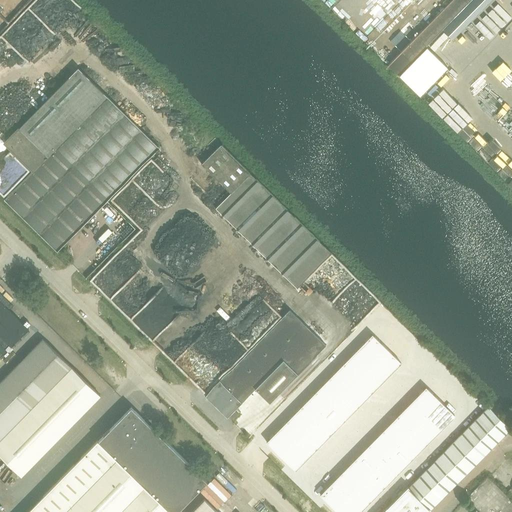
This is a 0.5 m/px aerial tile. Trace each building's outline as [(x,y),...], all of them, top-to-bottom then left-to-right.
[(470,0),(450,0),(388,65),(397,74),(399,72),(410,61),(425,46),(470,0)] [(449,66),(427,45),(399,74),(421,95),(449,66)] [(18,128),(47,156),(56,147),(108,198),(158,147),(104,94),(77,68),(18,128)] [(47,156),(18,128),(4,143),(31,169),(27,174),(28,175),(47,156)] [(202,163),(231,192),(250,172),(221,143),(202,163)] [(108,198),(56,147),(47,156),(28,175),(5,199),(57,250),(108,198)] [(332,252),(250,172),(231,192),(216,207),(297,288),(332,252)] [(205,396),(227,417),(255,388),(269,403),(326,345),(289,309),(205,396)] [(372,334),(266,442),(295,470),(401,362),(372,334)] [(0,455),(21,476),(100,395),(71,367),(42,339),(0,382),(0,455)] [(426,386),(320,494),(337,511),(359,511),(455,415),(426,386)] [(491,407),(489,406),(403,494),(401,492),(381,511),(426,511),(510,427),(491,407)] [(176,511),(207,481),(190,465),(131,407),(28,511),(176,511)] [(234,410),(229,415),(233,419),(238,413),(234,410)] [(217,511),(204,499),(191,511),(217,511)]
